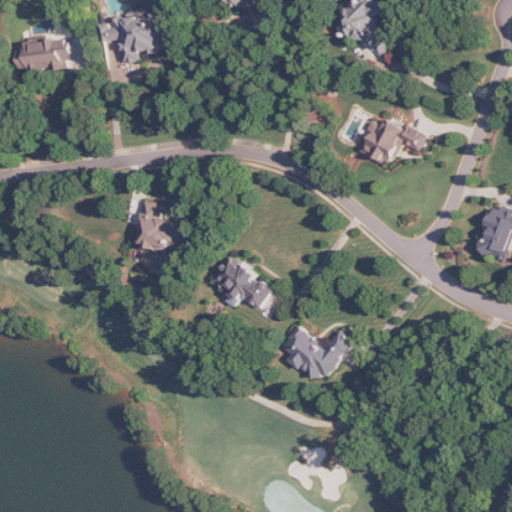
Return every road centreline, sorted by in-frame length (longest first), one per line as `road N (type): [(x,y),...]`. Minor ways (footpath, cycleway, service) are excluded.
road 1 (residential): [(511,314),(461,292),(332,187),(259,155),(226,150),(0,176)]
road 2 (track): [(27,174),(30,238),(39,250),(79,261),(253,395),(314,422),(363,430),(415,511)]
road 3 (residential): [(416,259),(451,213),(511,47)]
road 4 (track): [(306,0),(287,163)]
